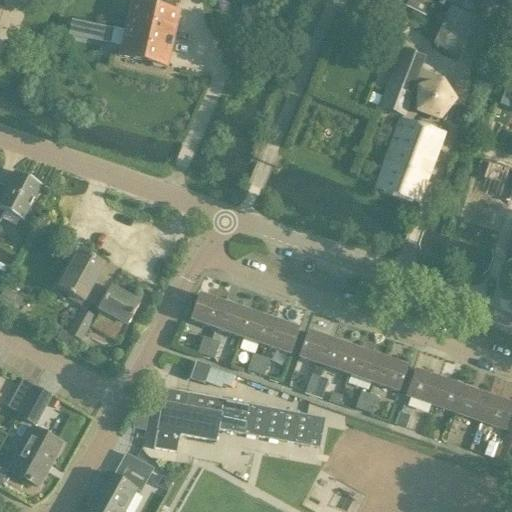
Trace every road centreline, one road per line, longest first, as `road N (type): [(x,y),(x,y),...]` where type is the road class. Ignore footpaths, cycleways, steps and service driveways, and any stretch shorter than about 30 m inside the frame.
road 1 (residential): [(511,367),(202,258)]
road 2 (tertiary): [(226,218),(511,323)]
road 3 (tertiary): [(0,139),(226,218)]
road 4 (residential): [(124,401),(202,258)]
road 5 (residential): [(124,401),(0,336)]
road 6 (residential): [(52,511),(77,485),(124,401)]
